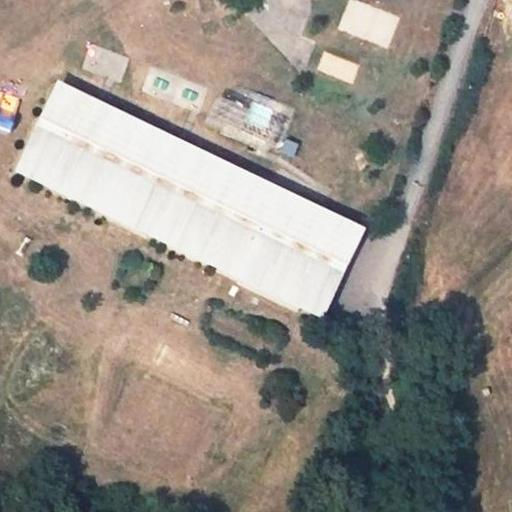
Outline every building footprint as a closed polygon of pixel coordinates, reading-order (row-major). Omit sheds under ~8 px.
[(248,0),(247,5),(261,21),(284,17),(289,0),(248,0)] [(284,21),(262,25),(254,47),(268,64),(290,60),(298,38),(284,21)] [(19,174),(249,284),(289,202),(58,92),(19,174)] [(285,129),(279,142),(292,147),(297,134),(285,129)] [(289,202),(249,284),(303,310),(343,227),(289,202)] [(343,227),(303,310),(317,317),(357,234),(343,227)]
